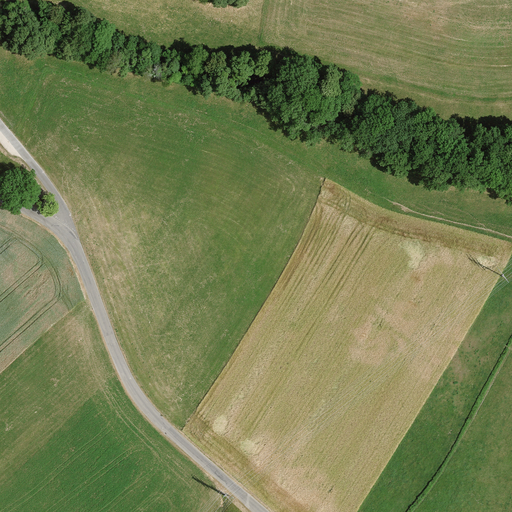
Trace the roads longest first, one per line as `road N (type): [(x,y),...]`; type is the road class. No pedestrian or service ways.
road 1 (unclassified): [(72,243),(137,397),(259,511)]
road 2 (unclassified): [(0,123),(42,174),(72,243)]
